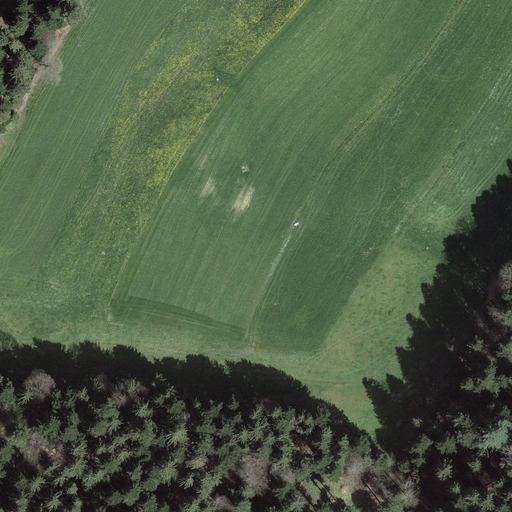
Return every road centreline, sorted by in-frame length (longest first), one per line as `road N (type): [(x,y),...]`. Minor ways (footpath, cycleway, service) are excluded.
road 1 (track): [(403,511),(511,291)]
road 2 (track): [(430,511),(511,411)]
